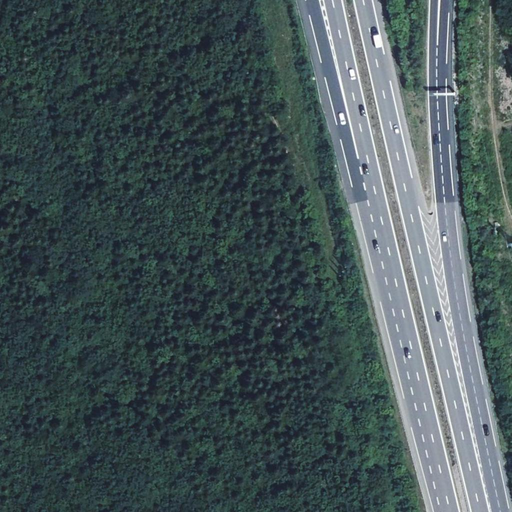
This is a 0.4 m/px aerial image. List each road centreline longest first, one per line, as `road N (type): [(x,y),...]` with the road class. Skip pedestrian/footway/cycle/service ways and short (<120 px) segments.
road 1 (motorway): [(481,511),(362,0)]
road 2 (motorway): [(490,511),(450,269),(435,48)]
road 3 (motorway): [(371,188),(450,511)]
road 4 (motorway): [(312,0),(352,159),(371,188)]
road 5 (motorway): [(332,0),(371,188)]
